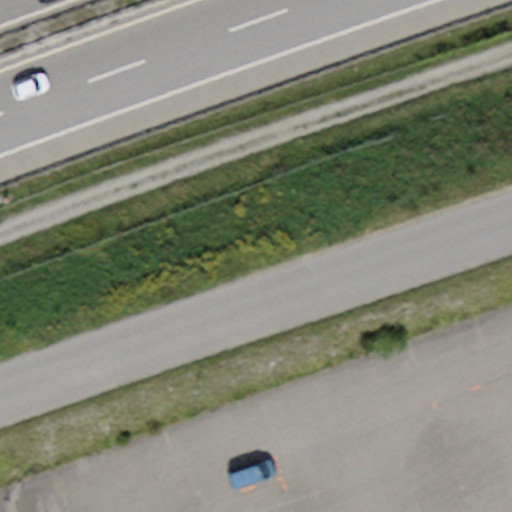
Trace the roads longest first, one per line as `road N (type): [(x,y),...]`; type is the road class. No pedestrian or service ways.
road 1 (track): [(511,60),(0,241)]
road 2 (motorway): [(0,116),(320,0)]
